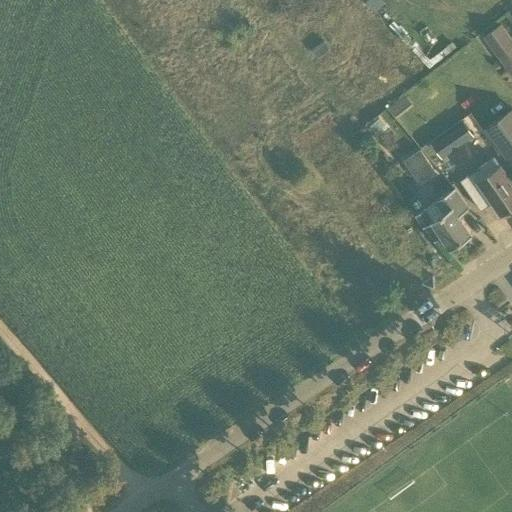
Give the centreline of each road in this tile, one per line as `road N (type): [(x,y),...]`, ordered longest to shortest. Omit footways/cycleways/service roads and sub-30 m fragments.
road 1 (residential): [(125,511),(511,257)]
road 2 (track): [(144,499),(74,420),(86,511)]
